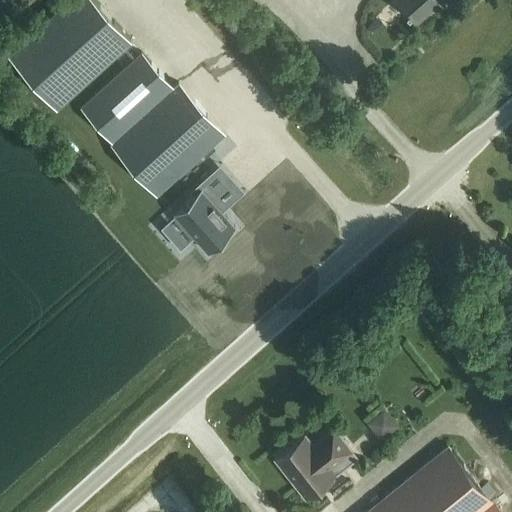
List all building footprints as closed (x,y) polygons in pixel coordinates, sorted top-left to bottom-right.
[(56,107),(131,40),(95,0),(67,0),(8,53),(56,107)] [(441,3),(444,0),(396,0),(416,21),(439,1),(441,3)] [(385,21),(372,24),(376,41),(390,37),(385,21)] [(81,106),(112,141),(173,87),(141,52),(81,106)] [(157,193),(200,154),(222,135),(224,133),(178,82),(173,87),(112,141),(111,143),(157,193)] [(208,251),(235,227),(200,189),(173,212),(208,251)] [(374,428),(388,417),(382,410),(368,420),(374,428)] [(316,442),(317,444),(312,448),(303,436),(276,457),(307,496),(334,475),(329,469),(351,451),(334,428),(316,442)] [(197,449),(218,475),(235,461),(215,435),(197,449)] [(479,511),(492,502),(448,446),(365,511),(479,511)] [(500,511),(492,502),(479,511),(500,511)]
